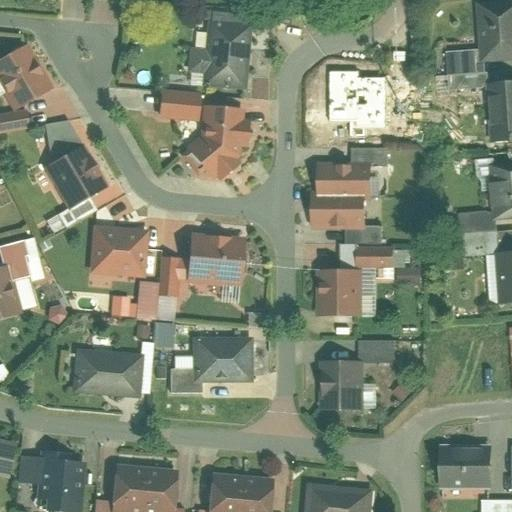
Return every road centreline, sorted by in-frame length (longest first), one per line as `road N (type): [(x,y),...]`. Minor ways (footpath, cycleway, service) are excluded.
road 1 (residential): [(283,445),(45,423),(0,409)]
road 2 (residential): [(283,211),(296,69),(322,45),(391,36),(401,0)]
road 3 (residential): [(85,77),(91,102),(149,199),(283,211)]
road 4 (residential): [(283,445),(283,211)]
road 5 (residential): [(511,408),(426,418),(400,452)]
